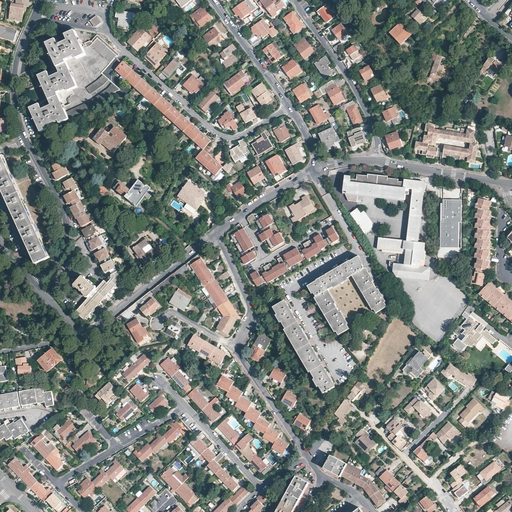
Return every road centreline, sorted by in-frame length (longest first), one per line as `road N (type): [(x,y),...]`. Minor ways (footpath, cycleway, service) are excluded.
road 1 (residential): [(289,105),(238,136),(222,136),(107,30)]
road 2 (residential): [(33,19),(19,51),(15,107),(67,232)]
road 3 (residential): [(377,159),(367,111),(292,0)]
road 4 (residential): [(83,335),(215,233)]
road 5 (residential): [(377,159),(511,184)]
road 6 (residential): [(308,457),(235,346)]
road 7 (residential): [(212,0),(289,105)]
road 8 (residential): [(235,346),(250,305),(215,233)]
road 9 (residential): [(215,233),(319,167)]
